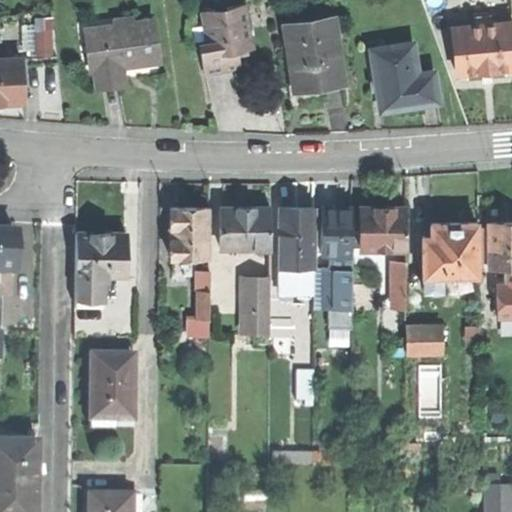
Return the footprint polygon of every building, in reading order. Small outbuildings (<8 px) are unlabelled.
[(225,68),(240,66),(237,49),(251,46),(245,2),(201,9),(207,46),(200,47),(204,71),(225,68)] [(114,18),(114,24),(129,22),(128,16),(114,18)] [(319,84),(343,81),(334,17),(285,24),(295,88),(319,84)] [(98,86),(124,83),(121,65),(130,64),(158,59),(152,19),(129,22),(114,24),(86,28),(92,71),(96,70),(98,86)] [(487,68),(511,66),(511,21),(453,26),(456,70),(487,68)] [(372,48),(382,110),(411,105),(439,101),(434,70),(418,73),(414,42),(372,48)] [(0,101),(23,100),(22,56),(0,57),(0,101)] [(169,254),(209,255),(210,206),(189,206),(170,205),(169,254)] [(220,205),(219,245),(269,246),(270,207),(241,206),(220,205)] [(381,206),(361,206),(361,246),(376,246),(389,246),(406,246),(406,206),(381,206)] [(279,264),(314,264),(314,207),(295,207),(279,207),(279,264)] [(335,207),(321,207),(321,250),(334,250),(352,250),(352,207),(335,207)] [(511,220),(506,221),(487,221),(487,226),(488,260),(488,265),(506,265),(511,264),(511,220)] [(430,235),(422,235),(422,289),(441,289),(440,273),(478,272),(478,260),(477,226),(477,222),(454,222),(430,222),(430,235)] [(487,226),(477,226),(478,260),(488,260),(487,226)] [(0,228),(0,268),(14,268),(14,229),(0,228)] [(100,232),(75,232),(75,272),(106,272),(124,272),(124,232),(100,232)] [(389,254),(389,246),(376,246),(376,254),(389,254)] [(352,300),(352,250),(334,250),(334,300),(342,300),(352,300)] [(406,259),(392,259),(391,306),(405,306),(406,259)] [(314,290),(314,264),(279,264),(279,283),(292,283),(292,290),(314,290)] [(511,264),(506,265),(506,277),(496,277),(496,308),(511,307),(511,264)] [(106,279),(106,272),(75,272),(74,294),(101,295),(101,279),(106,279)] [(269,275),(243,275),(242,307),(252,307),(269,307),(269,275)] [(292,299),(292,290),(292,283),(279,283),(279,299),(292,299)] [(196,317),(209,317),(209,289),(196,288),(196,317)] [(269,329),(269,307),(252,307),(252,329),(269,329)] [(436,325),(405,325),(405,350),(436,349),(436,325)] [(131,354),(89,353),(88,417),(126,418),(127,391),(130,391),(131,372),(131,354)] [(294,399),(313,399),(313,369),(294,369),(294,399)] [(210,437),(211,464),(223,464),(223,437),(210,437)] [(10,441),(0,440),(0,511),(34,511),(35,441),(10,441)] [(269,458),(312,458),(312,448),(270,448),(269,458)] [(480,511),(507,511),(508,491),(493,491),(494,485),(481,485),(480,511)] [(115,493),(85,493),(85,511),(124,511),(125,493),(115,493)]
